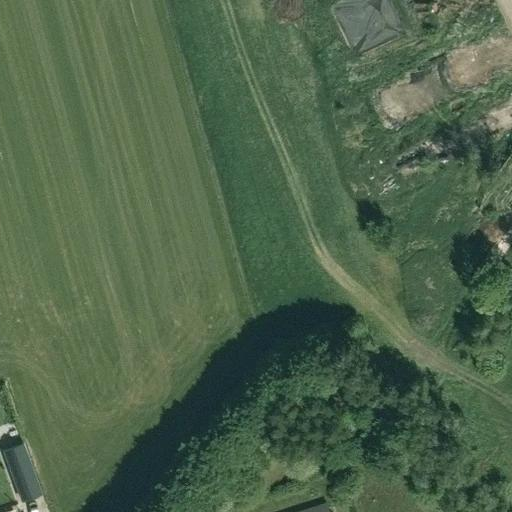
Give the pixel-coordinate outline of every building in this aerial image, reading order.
[(414,0),(405,3),(415,35),(437,28),(428,0),(414,0)] [(511,56),(503,35),(368,93),(381,123),(511,66),(511,56)] [(482,209),(498,197),(487,184),(472,195),(482,209)] [(468,358),(483,365),(510,309),(495,302),(468,358)] [(469,352),(478,329),(469,325),(460,349),(469,352)] [(3,449),(15,483),(34,476),(22,442),(3,449)]
